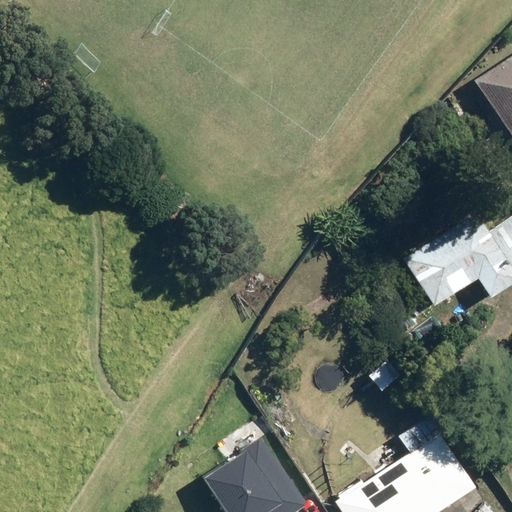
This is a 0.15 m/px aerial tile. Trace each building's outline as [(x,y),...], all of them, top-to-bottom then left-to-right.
[(511,51),(478,74),(511,123),(511,51)] [(481,206),(405,254),(435,300),(481,271),(494,290),(511,278),(511,214),(494,226),(481,206)] [(408,337),(369,368),(385,388),(424,357),(408,337)] [(337,497),(348,511),(430,511),(479,480),(443,428),(337,497)] [(226,511),(284,511),(309,496),(264,433),(202,474),(226,511)]
